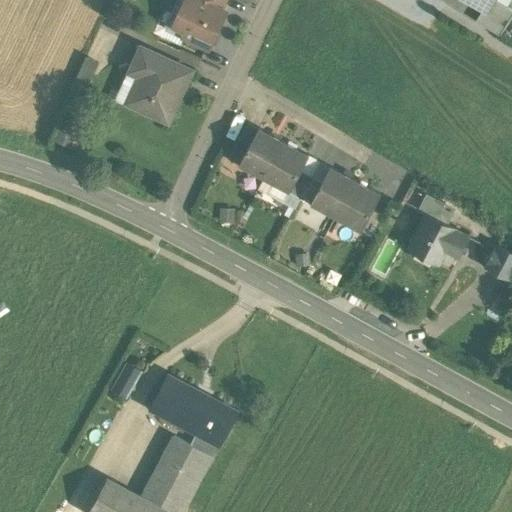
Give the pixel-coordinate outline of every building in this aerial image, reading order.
[(220,9),(199,0),(184,0),(173,25),(186,31),(183,36),(208,48),(225,12),(220,9)] [(224,0),(199,0),(220,9),(224,0)] [(471,0),(485,8),(489,0),(471,0)] [(511,15),(511,10),(494,0),(490,0),(477,22),(500,35),(511,15)] [(191,70),(140,47),(131,67),(146,74),(131,106),(167,122),(168,120),(166,119),(180,89),(182,90),(191,70)] [(247,122),(227,159),(238,164),(257,128),(247,122)] [(257,128),(238,164),(263,178),(283,141),(257,127),(257,128)] [(308,155),(283,141),(263,178),(288,192),(300,170),(308,155)] [(354,180),(329,166),(321,182),(309,203),(334,217),(354,180)] [(310,176),(300,170),(288,192),(299,197),(310,176)] [(310,176),(299,197),(309,203),(321,182),(310,176)] [(380,194),(354,180),(334,217),(360,230),(371,209),(380,194)] [(453,211),(434,201),(427,214),(446,224),(453,211)] [(371,209),(360,230),(371,236),(382,215),(371,209)] [(446,224),(427,214),(409,250),(438,265),(445,251),(459,257),(469,237),(456,231),(457,229),(446,224)] [(498,245),(486,268),(498,274),(509,251),(498,245)] [(511,271),(511,252),(509,251),(498,274),(508,279),(511,271)] [(236,411),(168,375),(151,408),(197,432),(191,444),(211,454),(217,443),(219,444),(236,411)] [(174,435),(142,497),(170,511),(180,511),(211,454),(191,444),(174,435)] [(170,511),(142,497),(106,478),(88,511),(170,511)]
